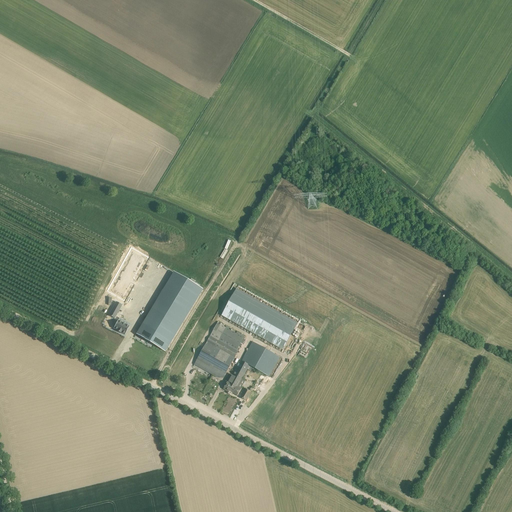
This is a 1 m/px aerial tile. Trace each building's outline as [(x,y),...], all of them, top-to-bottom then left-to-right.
[(229,245),(203,293),(224,305),(250,256),(229,245)] [(259,263),(244,290),(307,323),(322,296),(259,263)] [(172,274),(136,334),(162,350),(198,289),(172,274)] [(236,288),(221,315),(250,332),(255,334),(275,346),(283,350),(298,323),(236,288)] [(172,356),(190,365),(218,306),(200,297),(172,356)] [(117,302),(109,315),(115,319),(122,305),(117,302)] [(118,320),(113,328),(117,330),(120,332),(125,334),(129,327),(129,326),(130,324),(126,322),(125,324),(118,320)] [(218,322),(195,364),(206,370),(207,369),(215,374),(218,369),(220,370),(222,371),(226,374),(238,352),(237,351),(240,347),(241,348),(245,341),(243,340),(245,337),(218,322)] [(226,385),(223,389),(229,392),(229,391),(231,392),(234,386),(232,385),(237,376),(242,378),(247,369),(249,366),(253,368),(256,370),(269,377),(280,357),(271,352),(252,342),(241,361),(241,360),(228,383),(227,382),(226,385)] [(234,386),(231,392),(237,396),(240,392),(242,389),(241,388),(245,381),(242,379),(242,378),(237,376),(232,385),(234,386)] [(246,401),(248,396),(251,392),(246,389),(241,398),(246,401)]
